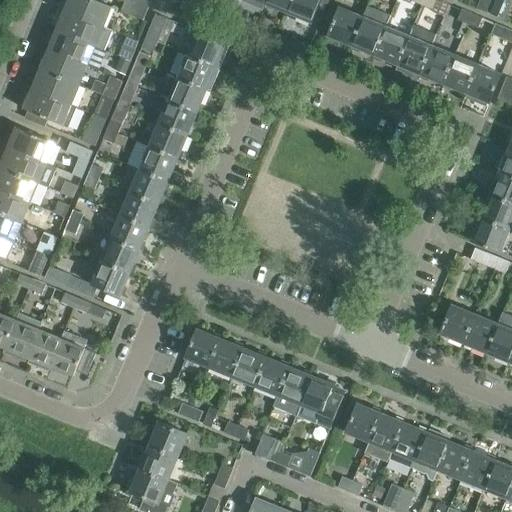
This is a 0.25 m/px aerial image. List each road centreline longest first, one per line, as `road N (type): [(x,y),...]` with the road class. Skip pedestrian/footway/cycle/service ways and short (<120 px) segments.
road 1 (residential): [(373,345),(452,158),(454,145),(440,126),(291,66),(267,67),(178,265)]
road 2 (residential): [(178,265),(120,405),(104,421),(79,422),(0,390)]
road 3 (residential): [(373,345),(178,265)]
road 4 (residential): [(364,511),(253,465),(235,503)]
road 5 (residential): [(511,402),(373,345)]
